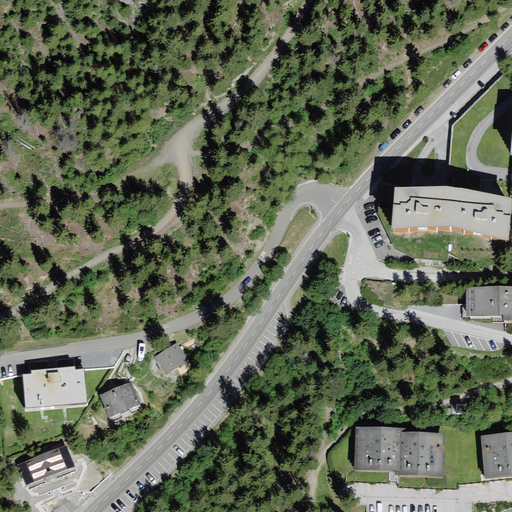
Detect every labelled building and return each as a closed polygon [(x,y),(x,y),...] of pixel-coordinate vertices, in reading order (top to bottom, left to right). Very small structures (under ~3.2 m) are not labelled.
[(449,235),(451,195),(394,197),(393,239),(449,235)] [(511,205),(451,195),(449,235),(510,249),(511,225),(511,205)] [(511,293),(469,293),(469,325),(511,325),(511,293)] [(178,347),(155,361),(167,381),(190,367),(178,347)] [(32,379),(24,380),(26,417),(90,412),(87,376),(77,376),(77,372),(33,376),(32,379)] [(129,389),(101,400),(111,424),(139,412),(129,389)] [(355,428),(354,472),(395,473),(395,477),(400,477),(401,434),(406,434),(406,430),(355,428)] [(400,477),(443,478),(444,435),(406,434),(401,434),(400,477)] [(511,439),(482,442),(484,484),(511,483),(511,439)] [(27,492),(77,472),(69,453),(20,473),(27,492)]
